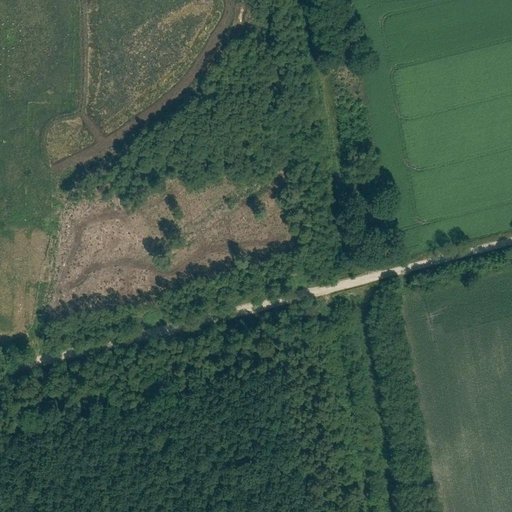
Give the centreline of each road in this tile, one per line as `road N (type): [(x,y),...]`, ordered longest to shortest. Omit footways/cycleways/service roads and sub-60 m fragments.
road 1 (track): [(328,288),(0,372)]
road 2 (track): [(367,511),(328,288)]
road 3 (unclassified): [(511,242),(340,285)]
